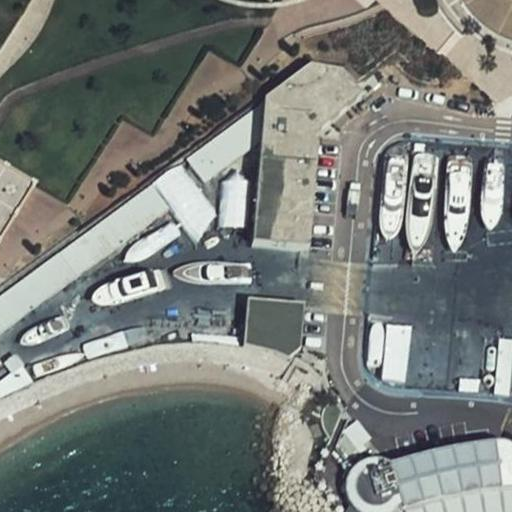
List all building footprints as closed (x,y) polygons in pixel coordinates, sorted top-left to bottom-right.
[(511,0),(472,0),(475,3),(487,14),(501,23),(511,26),(511,0)] [(358,101),(343,81),(307,73),(264,105),(261,143),(254,249),(303,252),(310,144),(307,144),(307,137),(314,132),(358,101)] [(261,143),(264,105),(187,162),(205,186),(261,143)] [(491,224),(480,238),(511,249),(511,169),(510,169),(499,165),(498,179),(485,179),(483,221),(491,224)] [(0,297),(0,334),(178,205),(161,181),(0,297)] [(301,348),(304,302),(247,300),(242,347),(269,355),(290,361),(301,348)] [(0,388),(4,394),(37,372),(23,354),(0,369),(0,388)] [(6,396),(42,381),(37,372),(4,394),(6,396)] [(482,498),(511,494),(511,454),(506,451),(501,450),(488,451),(462,454),(425,462),(390,473),(379,469),(369,469),(360,472),(352,479),(347,486),(346,496),(348,505),(351,511),(352,511),(415,511),(438,507),(482,498)]
